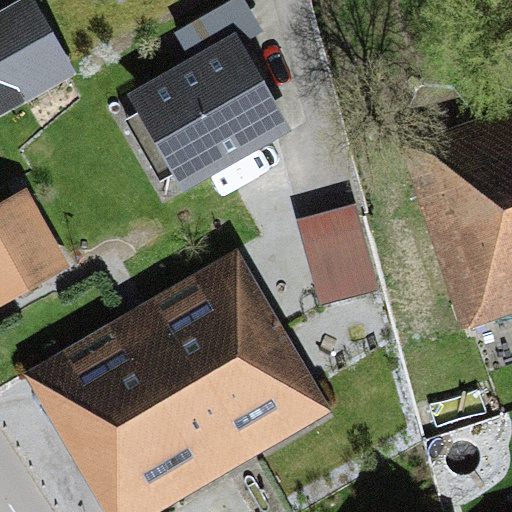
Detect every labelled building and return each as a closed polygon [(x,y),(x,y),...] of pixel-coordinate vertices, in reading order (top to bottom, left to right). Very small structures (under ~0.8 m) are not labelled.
[(0,131),(79,88),(32,5),(0,23),(0,131)] [(188,75),(123,111),(181,214),(303,146),(250,52),(266,43),(245,5),(171,46),(188,75)] [(511,130),(411,162),(467,340),(511,325),(511,130)] [(30,199),(0,216),(0,331),(80,285),(30,199)] [(369,244),(307,258),(322,326),(385,312),(369,244)] [(244,269),(28,390),(96,511),(183,511),(333,428),(244,269)]
